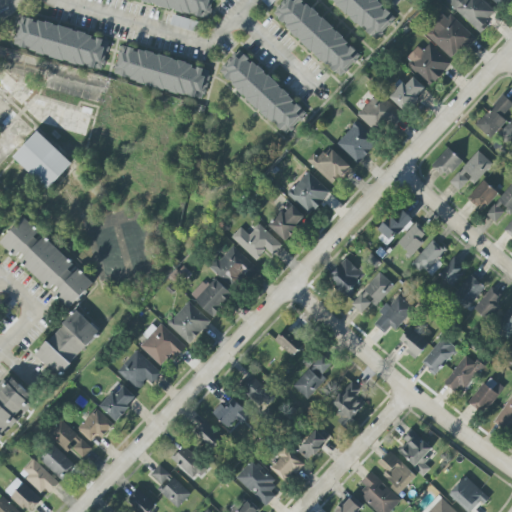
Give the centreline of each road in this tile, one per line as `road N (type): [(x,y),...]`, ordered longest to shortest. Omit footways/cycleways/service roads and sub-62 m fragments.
road 1 (residential): [(76,511),(511,53)]
road 2 (residential): [(297,286),(415,391),(511,463)]
road 3 (residential): [(301,511),(415,391)]
road 4 (residential): [(404,171),(511,264)]
